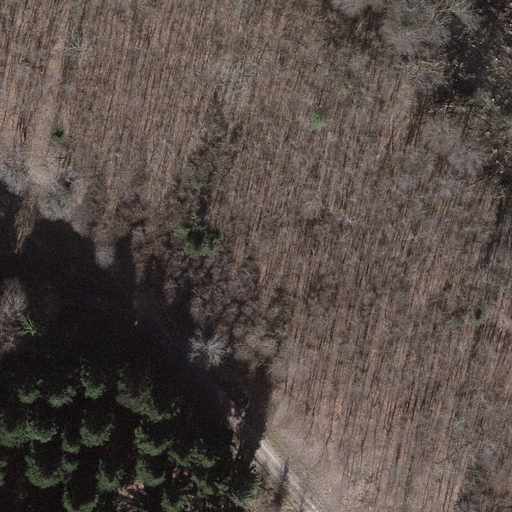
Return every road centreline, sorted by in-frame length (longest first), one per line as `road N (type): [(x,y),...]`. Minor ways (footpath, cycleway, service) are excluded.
road 1 (track): [(320,511),(92,228),(49,186),(0,182)]
road 2 (track): [(0,274),(131,306)]
